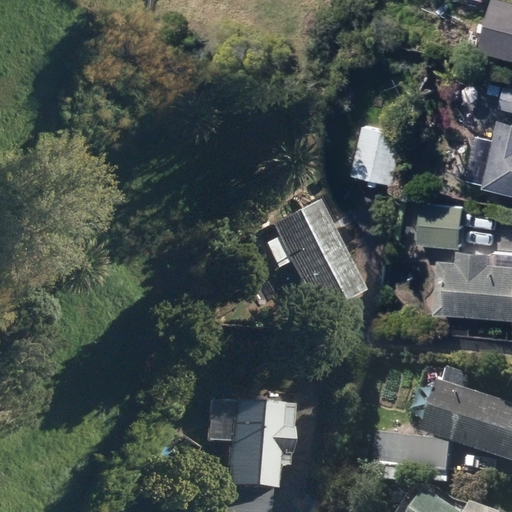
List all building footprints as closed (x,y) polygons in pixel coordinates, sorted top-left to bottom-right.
[(493,0),(481,54),(511,60),(511,3),(496,0),(493,0)] [(500,109),(511,111),(511,90),(505,89),(500,109)] [(484,188),(511,195),(511,125),(500,122),(484,188)] [(352,177),(390,188),(403,140),(364,129),(352,177)] [(418,246),(459,251),(464,209),(423,204),(418,246)] [(281,266),(308,318),(355,294),(308,205),(262,228),(269,241),(258,247),(271,271),(281,266)] [(435,316),(511,321),(511,266),(490,265),(491,254),(459,252),(459,263),(439,262),(435,316)] [(423,433),(511,461),(511,408),(463,392),(469,376),(449,370),(443,385),(439,384),(423,433)] [(215,511),(264,511),(266,493),(263,493),(265,470),(275,471),(280,410),(204,404),(201,444),(221,446),(215,511)] [(374,466),(447,474),(450,442),(377,434),(374,466)] [(456,498),(482,499),(483,480),(457,479),(456,498)] [(455,511),(427,493),(414,511),(455,511)]
